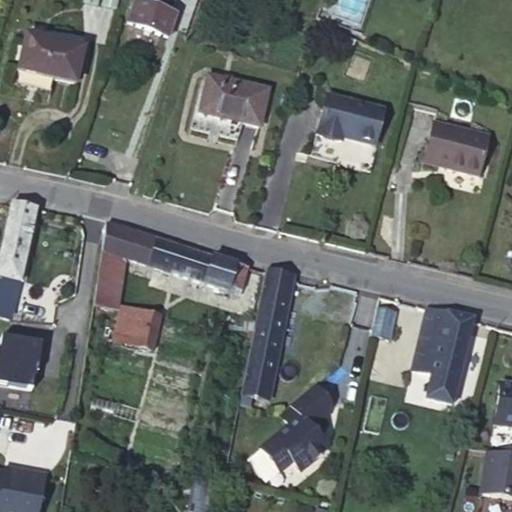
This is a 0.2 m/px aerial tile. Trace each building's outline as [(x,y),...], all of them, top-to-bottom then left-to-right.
[(133,0),(124,26),(165,40),(173,18),(167,16),(172,0),(133,0)] [(46,36),(44,45),(78,53),(81,44),(46,36)] [(78,53),(44,45),(23,40),(16,72),(71,85),(78,53)] [(266,93),(207,79),(199,115),(257,128),(266,93)] [(380,110),(326,98),(316,136),(340,142),(341,137),(372,145),(380,110)] [(430,161),(438,126),(432,124),(423,165),(445,170),(446,164),(430,161)] [(485,137),(438,126),(430,161),(446,164),(445,170),(476,177),(485,137)] [(8,323),(34,212),(9,207),(7,211),(0,242),(0,330),(2,322),(8,323)] [(237,300),(246,270),(104,226),(91,307),(116,311),(123,262),(237,300)] [(266,402),(291,279),(264,273),(239,397),(266,402)] [(391,317),(373,312),(367,339),(384,343),(391,317)] [(451,406),(471,322),(424,312),(414,351),(410,373),(429,379),(424,400),(451,406)] [(152,356),(159,321),(124,313),(116,348),(152,356)] [(36,365),(40,347),(0,338),(0,339),(0,387),(27,394),(31,377),(34,378),(34,376),(31,376),(34,364),(36,365)] [(314,388),(287,408),(292,413),(282,421),(287,428),(258,453),(278,476),(290,465),(299,475),(320,456),(322,447),(310,432),(326,418),(329,406),(314,388)] [(511,430),(511,388),(500,388),(495,428),(511,430)] [(246,398),(239,397),(237,408),(244,409),(246,398)] [(511,458),(487,453),(479,496),(511,501),(511,458)] [(0,477),(0,511),(33,511),(41,481),(16,475),(15,480),(1,477),(0,477)]
